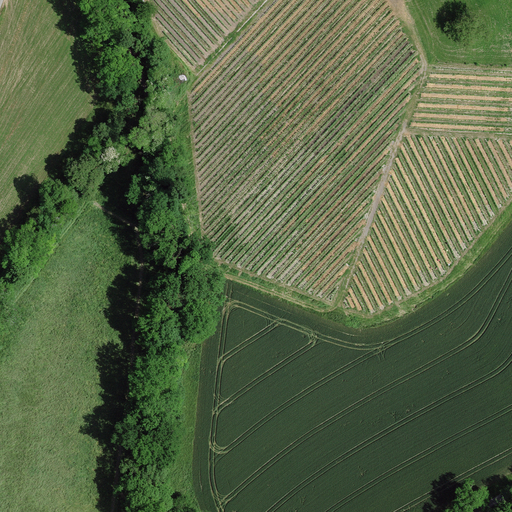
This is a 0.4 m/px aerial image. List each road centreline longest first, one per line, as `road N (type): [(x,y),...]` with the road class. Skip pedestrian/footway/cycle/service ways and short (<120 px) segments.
road 1 (track): [(156,511),(184,279),(120,0)]
road 2 (track): [(394,0),(426,66),(338,301)]
road 3 (track): [(148,108),(0,323)]
